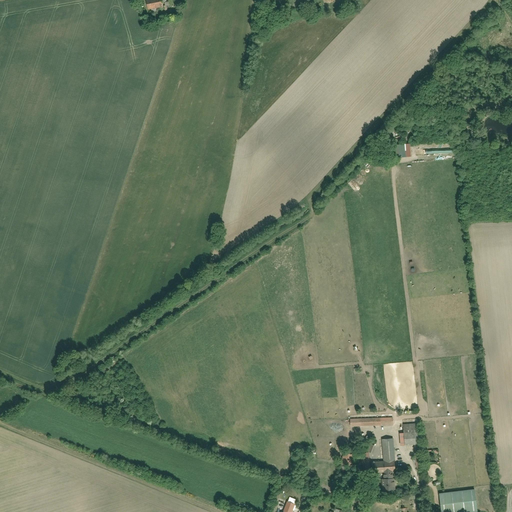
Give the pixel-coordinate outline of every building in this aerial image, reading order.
[(146,0),(148,8),(162,6),(161,3),(160,0),(146,0)] [(393,417),(358,418),(358,426),(393,425),(393,417)] [(419,422),(403,423),(404,431),(399,431),(400,444),(420,443),(419,422)] [(394,436),(381,437),(382,458),(374,459),(375,472),(382,471),(383,489),(395,489),(394,477),(396,477),(394,436)] [(376,445),(371,443),(370,445),(367,444),(365,449),(373,452),(376,445)] [(370,470),(368,451),(362,451),(363,471),(370,470)] [(414,452),(416,466),(423,465),(421,451),(414,452)] [(476,488),(439,492),(441,511),(461,511),(479,510),(476,488)] [(291,511),(295,503),(287,500),(282,511),(291,511)]
